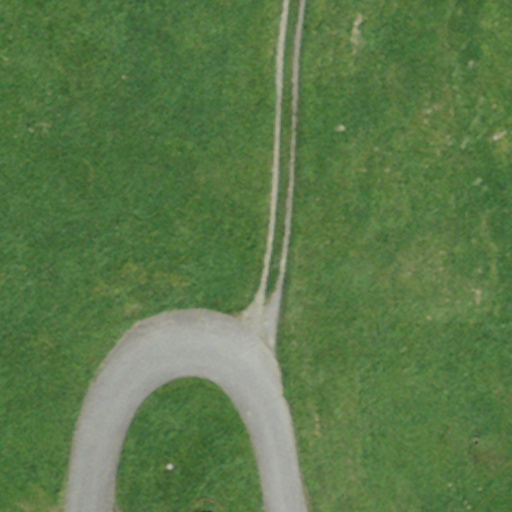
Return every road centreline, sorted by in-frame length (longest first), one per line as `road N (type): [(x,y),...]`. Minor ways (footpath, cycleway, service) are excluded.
road 1 (track): [(85,511),(95,447),(121,385),(154,350),(198,344),(236,355),(256,378),(286,511)]
road 2 (track): [(236,355),(262,320),(282,201),(292,0)]
